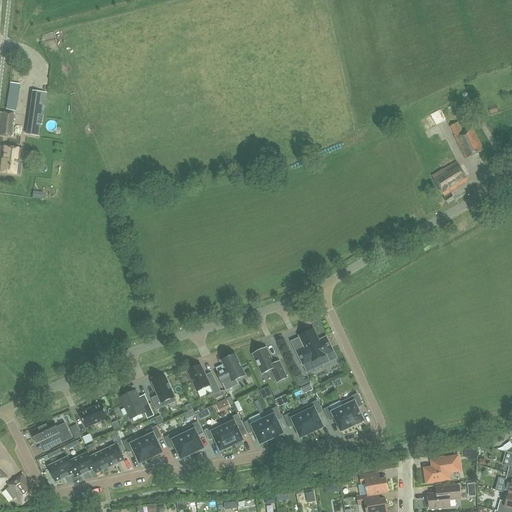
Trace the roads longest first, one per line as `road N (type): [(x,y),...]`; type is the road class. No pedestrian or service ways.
road 1 (residential): [(4,411),(39,484),(55,493),(373,436),(380,419),(323,287)]
road 2 (residential): [(4,411),(119,356),(323,287)]
road 3 (unclassified): [(399,240),(511,175)]
